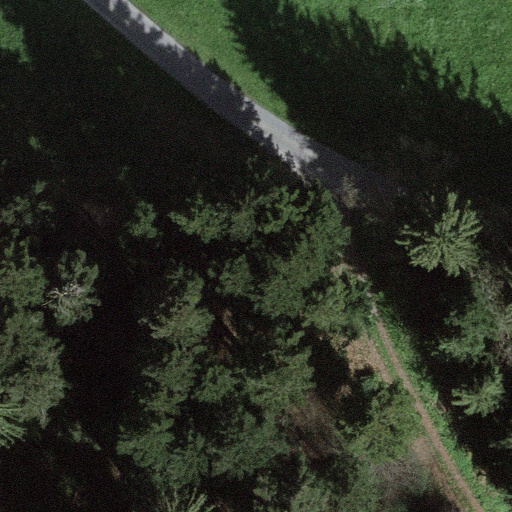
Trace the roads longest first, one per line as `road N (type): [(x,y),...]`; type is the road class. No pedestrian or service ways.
road 1 (unclassified): [(511,234),(467,227),(303,150),(249,117),(104,0)]
road 2 (track): [(303,150),(374,335),(469,511)]
